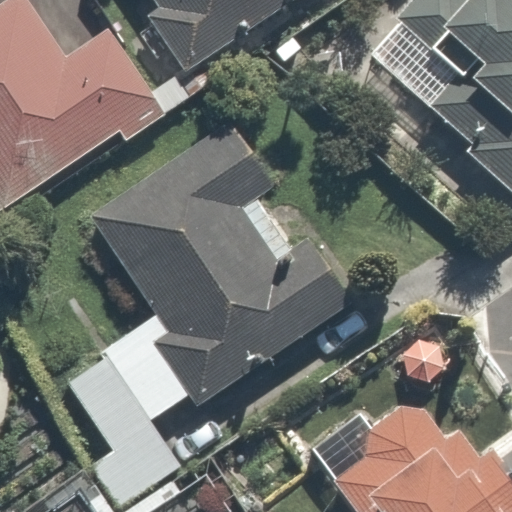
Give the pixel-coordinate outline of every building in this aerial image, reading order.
[(28,0),(16,0),(0,10),(0,201),(148,110),(97,27),(59,50),(28,0)] [(146,0),(139,5),(174,59),(266,0),(146,0)] [(511,0),(436,0),(410,33),(449,64),(410,111),(511,193),(511,0)] [(305,247),(279,266),(233,205),(270,177),(226,117),(78,227),(138,308),(36,384),(71,431),(44,451),(89,511),(122,511),(204,452),(178,417),(341,296),(305,247)] [(511,511),(511,480),(426,370),(353,427),(368,446),(325,479),(349,511),(511,511)]
